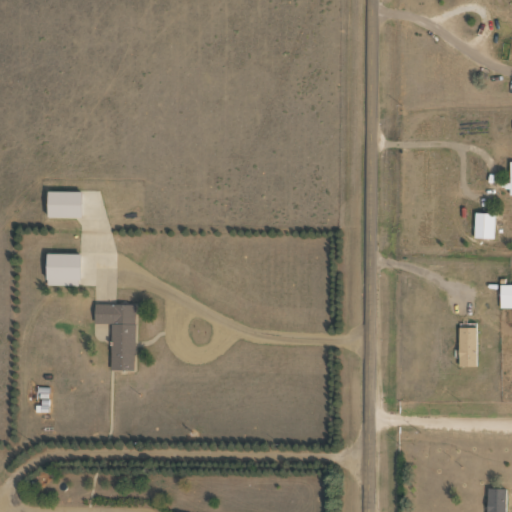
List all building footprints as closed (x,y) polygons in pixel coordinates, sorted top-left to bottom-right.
[(474,241),(495,241),(495,214),(474,214),(474,241)] [(47,254),(47,286),(82,286),(82,254),(47,254)] [(511,309),(511,285),(501,286),(501,309),(511,309)] [(136,371),(136,305),(96,304),(96,324),(112,324),(112,370),(136,371)] [(477,328),(459,328),(459,367),(477,367),(477,328)] [(488,490),(488,511),(506,511),(507,490),(488,490)]
